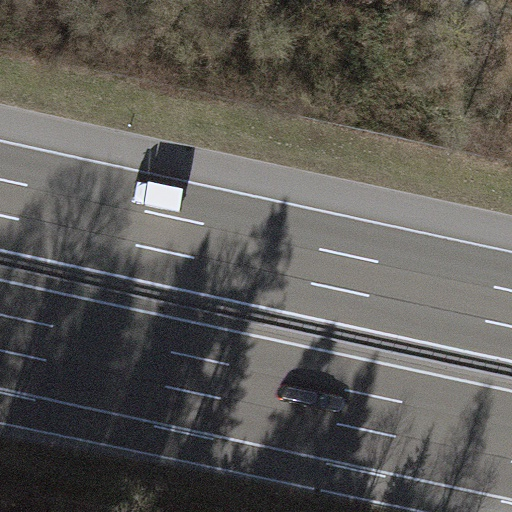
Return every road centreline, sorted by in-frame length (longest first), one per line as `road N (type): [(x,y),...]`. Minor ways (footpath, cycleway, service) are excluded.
road 1 (motorway): [(511,307),(0,195)]
road 2 (motorway): [(0,333),(511,445)]
